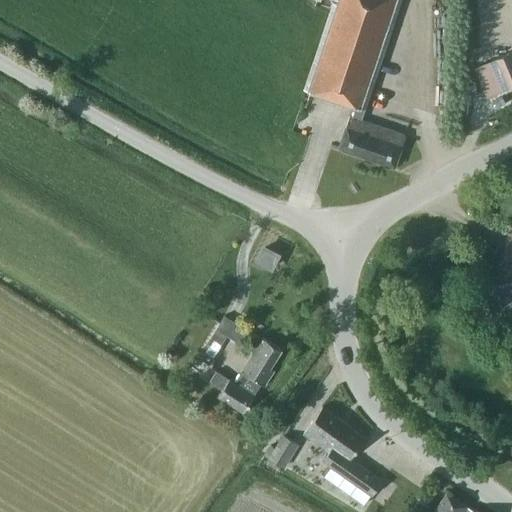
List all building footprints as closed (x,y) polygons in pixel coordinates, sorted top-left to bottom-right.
[(339,147),(395,166),(406,135),(361,120),(402,0),(334,0),(304,88),(356,106),(353,117),(350,116),(339,147)] [(511,50),(492,59),(505,89),(511,85),(511,50)] [(258,260),(271,267),(278,254),(265,247),(258,260)] [(250,330),(225,315),(216,328),(227,335),(242,344),(250,330)] [(202,351),(213,357),(227,335),(216,328),(202,351)] [(270,367),(282,349),(263,337),(235,382),(229,378),(229,379),(216,370),(210,381),(223,389),(218,396),(244,413),(256,394),(254,393),(261,383),(264,385),(274,370),(270,367)] [(303,433),(322,446),(340,419),(322,406),(303,433)] [(340,419),(322,446),(330,451),(324,459),(331,465),(324,475),(365,503),(382,479),(350,457),(365,437),(340,419)] [(284,467),(298,444),(282,434),(274,447),(269,444),(263,454),(284,467)] [(461,511),(466,504),(447,491),(432,511),(461,511)] [(410,511),(424,511),(429,505),(419,498),(410,511)]
